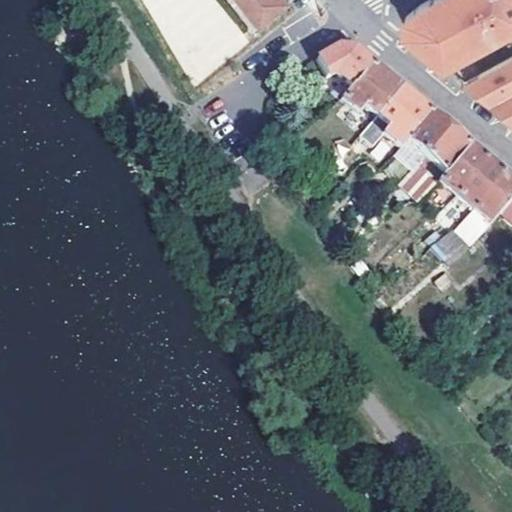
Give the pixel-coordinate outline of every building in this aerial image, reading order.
[(236,0),(258,26),(287,3),(284,0),(236,0)] [(406,16),(405,29),(428,48),(444,61),(446,63),(492,102),(511,118),(511,0),(429,0),(424,3),(406,16)] [(351,89),(370,66),(351,51),(337,49),(333,51),(314,62),(326,83),(336,76),(351,89)] [(369,125),(399,90),(383,77),(370,66),(351,89),(340,101),(369,125)] [(321,86),(340,101),(351,89),(336,76),(326,83),(321,86)] [(398,150),(428,114),(410,99),(399,90),(369,125),(361,135),(374,145),(382,137),(398,150)] [(428,114),(398,150),(392,158),(402,166),(414,153),(422,160),(447,131),(436,121),(428,114)] [(447,131),(422,160),(442,176),(467,146),(456,138),(447,131)] [(467,146),(442,176),(437,182),(455,197),(484,161),(476,154),(467,146)] [(484,161),(455,197),(470,210),(500,175),(491,167),(484,161)] [(500,175),(470,210),(466,215),(484,228),(499,211),(511,195),(511,184),(506,179),(500,175)] [(508,219),(511,214),(511,195),(499,211),(508,219)] [(484,228),(466,215),(397,288),(412,303),(484,228)]
